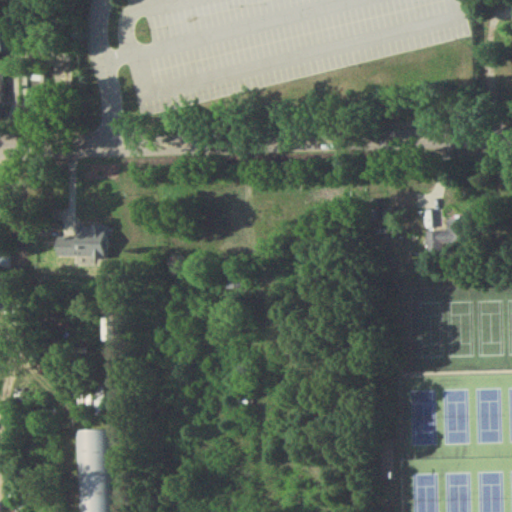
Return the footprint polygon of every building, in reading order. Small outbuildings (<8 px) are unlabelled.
[(226,207),(206,207),(206,235),(226,235),(226,207)] [(426,236),(427,259),(443,259),(443,249),(470,248),(469,224),(447,224),(447,235),(426,236)] [(107,263),(108,231),(79,231),(79,242),(57,241),(56,262),(107,263)] [(226,280),(226,291),(240,291),(240,280),(226,280)] [(78,435),(79,483),(110,483),(109,435),(78,435)]
